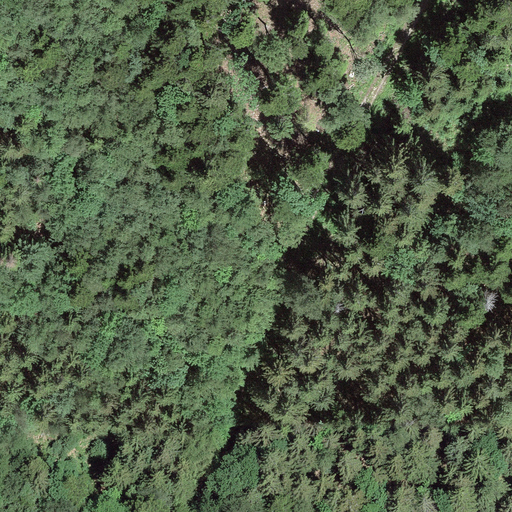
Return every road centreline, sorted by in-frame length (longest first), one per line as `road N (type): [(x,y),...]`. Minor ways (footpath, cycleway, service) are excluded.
road 1 (track): [(426,0),(267,317)]
road 2 (track): [(208,511),(267,317)]
